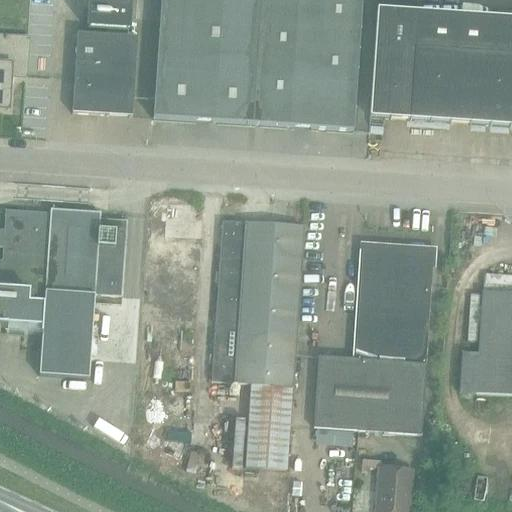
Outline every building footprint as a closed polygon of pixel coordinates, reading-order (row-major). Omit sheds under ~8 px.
[(353,113),(361,0),(160,0),(153,120),(352,133),(353,113)] [(377,0),(376,11),(419,14),(419,0),(377,0)] [(131,9),(87,6),(85,33),(129,36),(131,9)] [(511,129),(511,21),(419,15),(419,14),(376,11),(369,119),(511,129)] [(105,118),(131,119),(136,39),(76,34),(71,115),(105,117),(105,118)] [(0,110),(8,111),(10,78),(25,79),(27,40),(0,38),(0,110)] [(89,378),(90,363),(93,306),(121,308),(126,223),(99,221),(100,215),(50,212),(50,218),(7,215),(5,234),(0,233),(0,247),(5,248),(3,268),(0,267),(0,328),(40,331),(40,337),(41,337),(40,360),(39,374),(89,378)] [(263,212),(255,372),(270,373),(266,457),(309,459),(321,215),(263,212)] [(361,247),(360,267),(354,362),(317,360),(313,430),(421,437),(433,252),(361,247)] [(511,399),(511,297),(482,296),(478,356),(462,355),(459,396),(511,399)] [(383,450),(382,460),(398,461),(399,450),(383,450)] [(378,471),(375,511),(407,511),(410,473),(378,471)]
